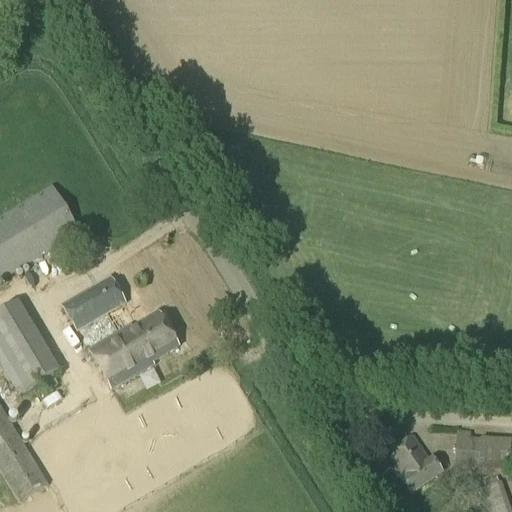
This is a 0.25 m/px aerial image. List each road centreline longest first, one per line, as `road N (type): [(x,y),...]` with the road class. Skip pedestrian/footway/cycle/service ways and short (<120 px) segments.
road 1 (tertiary): [(379,511),(58,0)]
road 2 (track): [(511,418),(313,406)]
